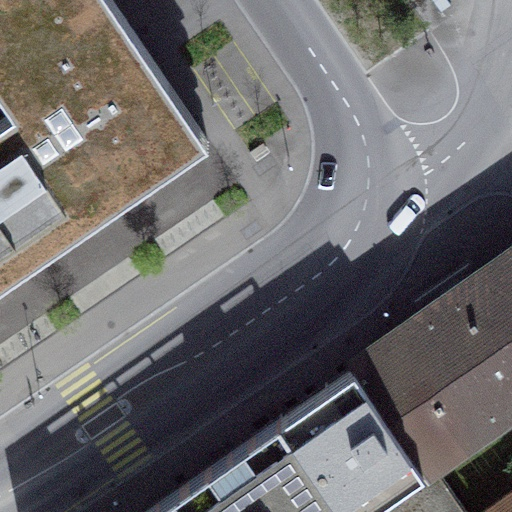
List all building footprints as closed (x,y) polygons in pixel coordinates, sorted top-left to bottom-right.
[(0,0),(0,81),(18,107),(0,120),(0,284),(43,258),(136,193),(212,140),(148,43),(118,0),(0,0)] [(428,456),(511,398),(511,251),(353,362),(420,462),(428,456)] [(420,462),(353,362),(279,413),(346,511),(464,511),(428,456),(420,462)] [(346,511),(279,413),(157,498),(166,511),(346,511)] [(511,511),(511,496),(490,511),(511,511)] [(166,511),(157,498),(137,511),(166,511)]
